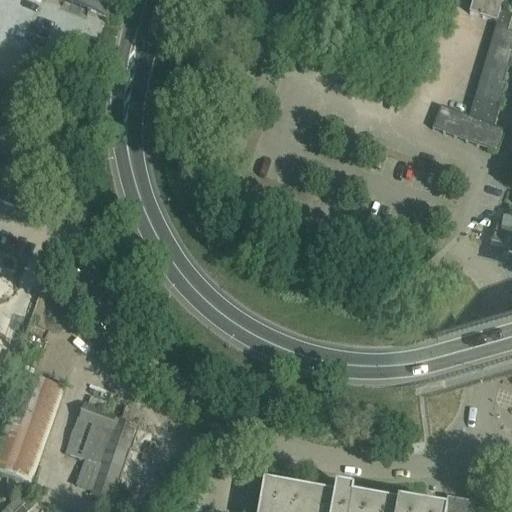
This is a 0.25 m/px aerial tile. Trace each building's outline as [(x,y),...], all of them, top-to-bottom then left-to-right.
[(54,0),(107,21),(113,0),(54,0)] [(473,0),(469,16),(496,24),(497,22),(500,14),(503,3),(505,4),(506,0),(473,0)] [(497,22),(509,25),(511,17),(500,14),(497,22)] [(495,30),(507,33),(509,25),(497,22),(496,24),(495,30)] [(487,56),(510,62),(511,54),(511,53),(510,53),(511,46),(511,34),(507,33),(495,30),(487,56)] [(481,78),(503,85),(510,62),(487,56),(481,78)] [(481,78),(474,100),(500,108),(503,99),(502,98),(506,85),(503,85),(481,78)] [(14,88),(5,84),(0,95),(0,105),(4,107),(7,108),(14,88)] [(7,108),(14,110),(17,112),(24,92),(14,88),(7,108)] [(17,112),(24,114),(28,116),(36,96),(24,92),(17,112)] [(474,100),(469,120),(475,122),(479,124),(486,126),(492,129),(494,129),(500,108),(474,100)] [(4,107),(0,116),(0,127),(6,130),(14,110),(7,108),(4,107)] [(432,132),(443,136),(452,113),(440,109),(433,127),(432,132)] [(24,114),(17,112),(14,110),(6,130),(16,134),(24,114)] [(443,136),(455,140),(463,118),(452,113),(443,136)] [(24,114),(16,134),(27,138),(35,118),(28,116),(24,114)] [(455,140),(466,144),(475,122),(469,120),(463,118),(455,140)] [(475,122),(466,144),(477,149),(486,126),(479,124),(475,122)] [(492,129),(486,126),(477,149),(489,153),(493,142),(497,131),(494,129),(492,129)] [(497,131),(493,142),(501,145),(505,134),(497,131)] [(497,156),(501,145),(493,142),(489,153),(495,155),(497,156)] [(17,164),(6,160),(0,176),(0,180),(1,181),(10,184),(17,164)] [(10,184),(11,185),(21,188),(28,169),(17,164),(10,184)] [(21,188),(31,192),(32,193),(39,173),(28,169),(21,188)] [(11,185),(10,184),(1,181),(0,183),(0,203),(3,204),(11,185)] [(21,188),(11,185),(3,204),(13,208),(21,188)] [(21,188),(13,208),(23,212),(31,192),(21,188)] [(42,196),(32,193),(31,192),(23,212),(34,216),(42,196)] [(511,228),(498,226),(495,237),(511,240),(511,228)] [(7,264),(21,271),(26,260),(12,253),(7,264)] [(511,261),(503,260),(501,275),(511,278),(511,261)] [(0,439),(0,477),(30,488),(63,393),(21,379),(0,439)] [(84,463),(76,488),(91,493),(117,421),(83,408),(78,422),(77,421),(65,455),(84,463)] [(94,498),(110,505),(137,428),(120,423),(94,498)] [(469,511),(470,510),(447,506),(445,511),(403,511),(352,503),(353,496),(335,493),(333,499),(263,487),(258,511),(469,511)]
